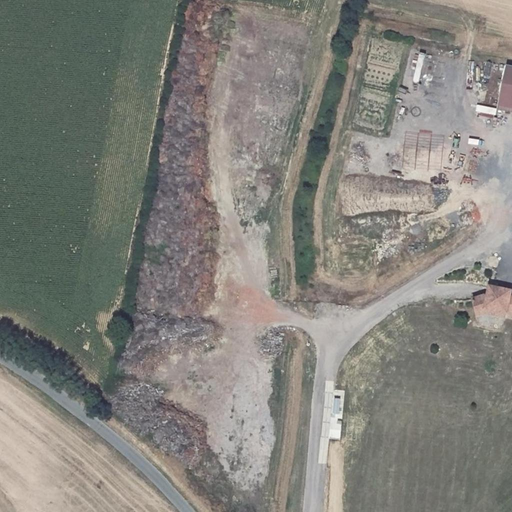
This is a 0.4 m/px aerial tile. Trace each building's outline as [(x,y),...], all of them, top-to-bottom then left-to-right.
[(411,82),(417,84),(424,55),(417,54),(411,82)] [(440,68),(445,73),(453,66),(448,61),(440,68)] [(267,299),(267,276),(257,276),(256,299),(267,299)] [(511,292),(490,288),(490,297),(475,300),(477,315),(488,312),(511,316),(511,292)] [(336,412),(339,398),(332,397),(330,411),(336,412)]
